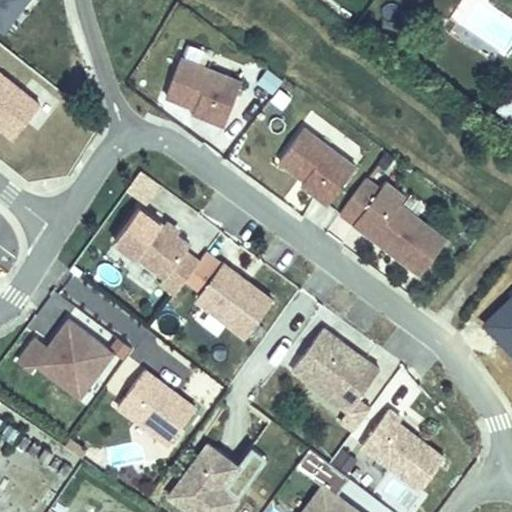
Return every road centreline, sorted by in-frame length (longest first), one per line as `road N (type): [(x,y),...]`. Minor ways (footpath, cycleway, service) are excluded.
road 1 (residential): [(511,459),(475,379),(433,332),(182,146),(124,139)]
road 2 (residential): [(124,139),(81,0)]
